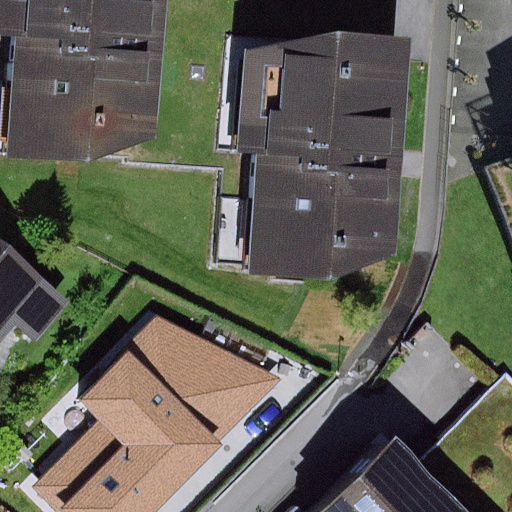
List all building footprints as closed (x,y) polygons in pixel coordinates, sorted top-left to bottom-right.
[(35,0),(27,135),(100,139),(102,115),(164,120),(172,0),(35,0)] [(399,260),(411,36),(259,28),(247,252),(399,260)] [(0,241),(0,342),(25,363),(75,301),(0,241)] [(155,317),(74,399),(96,420),(27,490),(49,511),(157,511),(288,379),(155,317)] [(397,442),(332,511),(511,511),(511,379),(429,471),(397,442)]
